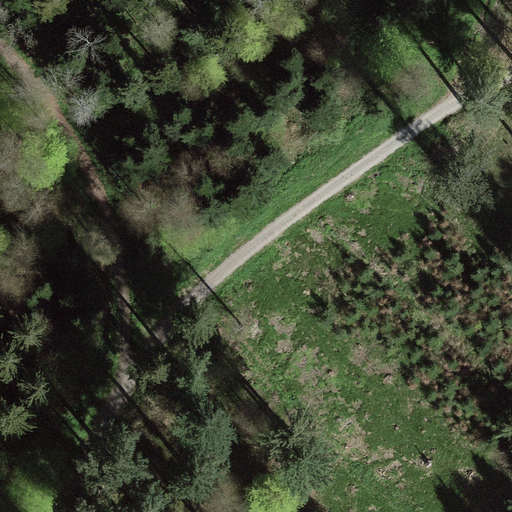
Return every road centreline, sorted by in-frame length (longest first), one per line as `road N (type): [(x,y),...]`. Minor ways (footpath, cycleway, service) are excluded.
road 1 (track): [(0,43),(86,148),(114,202),(125,294),(120,401),(66,511)]
road 2 (track): [(120,401),(198,289),(347,171),(511,74)]
